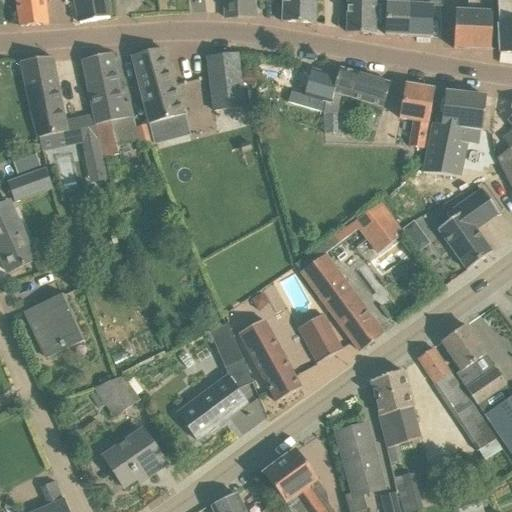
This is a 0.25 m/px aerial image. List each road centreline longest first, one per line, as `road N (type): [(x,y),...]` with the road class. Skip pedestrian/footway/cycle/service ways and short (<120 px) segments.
road 1 (residential): [(511,77),(215,31),(0,44)]
road 2 (residential): [(169,511),(511,265)]
road 3 (residential): [(83,511),(0,326)]
